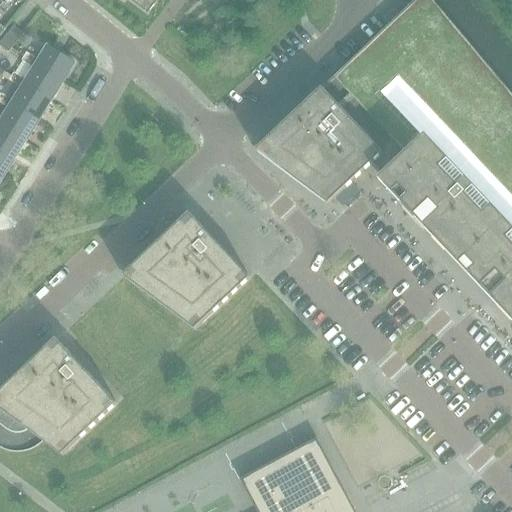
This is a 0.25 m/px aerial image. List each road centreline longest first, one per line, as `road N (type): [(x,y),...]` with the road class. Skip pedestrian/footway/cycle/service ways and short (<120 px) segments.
road 1 (residential): [(326,252),(305,274),(511,496)]
road 2 (residential): [(0,350),(220,142)]
road 3 (residential): [(511,401),(348,229),(326,252)]
road 4 (unknown): [(511,182),(355,13)]
road 5 (residential): [(6,247),(133,59)]
road 6 (residential): [(220,142),(368,0)]
road 7 (residential): [(326,252),(220,142)]
road 8 (residential): [(220,142),(133,59)]
